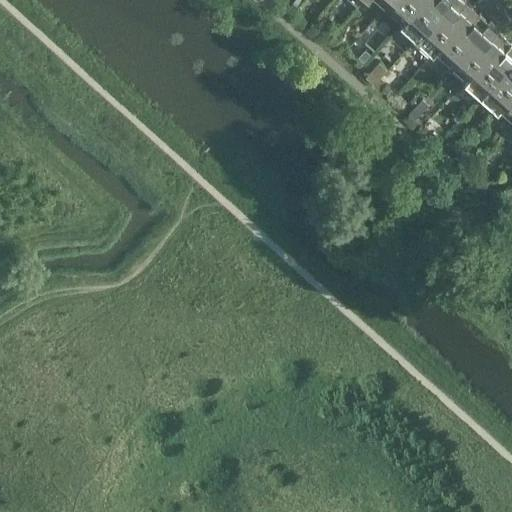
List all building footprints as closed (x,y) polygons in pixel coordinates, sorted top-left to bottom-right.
[(390,0),(388,3),(404,17),(419,0),(390,0)] [(419,0),(404,17),(420,31),(448,0),(419,0)] [(466,0),(448,0),(420,31),(436,46),(473,5),(466,0)] [(473,5),(436,46),(453,60),(489,19),(473,5)] [(489,19),(453,60),(469,74),(505,34),(489,19)] [(511,40),(505,34),(469,74),(485,89),(511,58),(511,40)] [(357,57),(367,45),(358,38),(348,49),(357,57)] [(511,58),(485,89),(501,103),(511,90),(511,58)] [(373,84),(387,69),(378,62),(365,77),(373,84)] [(511,90),(501,103),(511,112),(511,90)] [(413,106),(419,100),(414,95),(408,102),(413,106)] [(407,114),(416,122),(430,107),(422,99),(407,114)] [(432,137),(437,142),(442,137),(436,132),(432,137)] [(450,142),(446,147),(454,155),(459,149),(450,142)] [(484,172),(479,178),(488,186),(492,181),(484,172)] [(501,189),(497,194),(502,199),(506,194),(501,189)]
